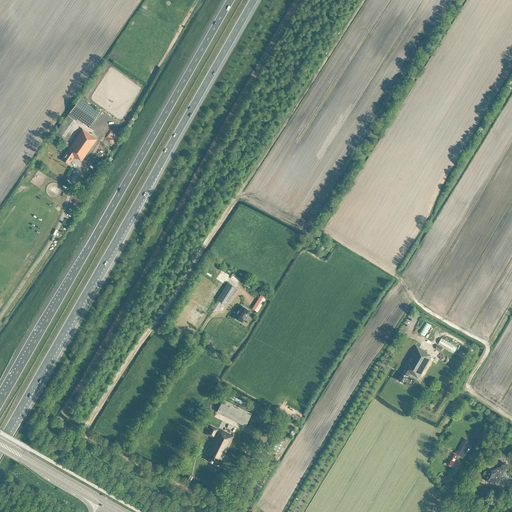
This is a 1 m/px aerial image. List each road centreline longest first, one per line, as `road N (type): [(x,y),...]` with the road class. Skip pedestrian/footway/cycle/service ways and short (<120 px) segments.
road 1 (motorway): [(0,443),(253,0)]
road 2 (track): [(511,419),(467,387),(488,345),(417,302),(390,271),(511,63)]
road 3 (motorway): [(229,0),(0,402)]
road 4 (unclassified): [(231,511),(49,421)]
road 5 (track): [(294,511),(391,352)]
road 6 (unclassified): [(0,308),(44,247),(69,178)]
